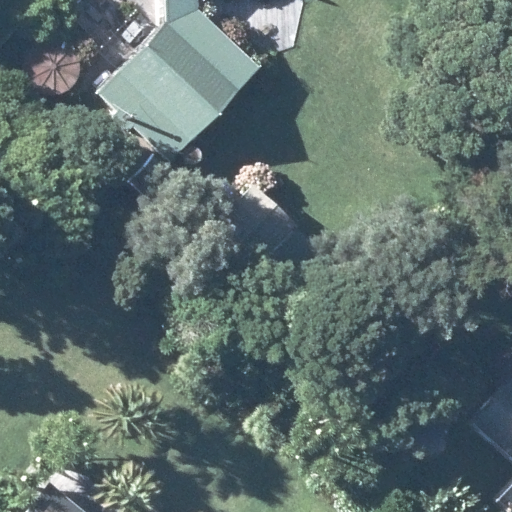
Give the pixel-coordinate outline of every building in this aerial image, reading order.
[(153,0),(154,21),(86,87),(107,109),(101,114),(115,128),(122,121),(156,156),(246,66),(187,7),(187,0),(153,0)] [(170,177),(128,137),(103,165),(145,203),(170,177)] [(242,187),(192,241),(272,315),(319,264),(282,230),(285,227),(242,187)] [(511,361),(457,421),(511,470),(511,361)] [(11,511),(122,511),(64,463),(43,488),(36,483),(11,511)]
